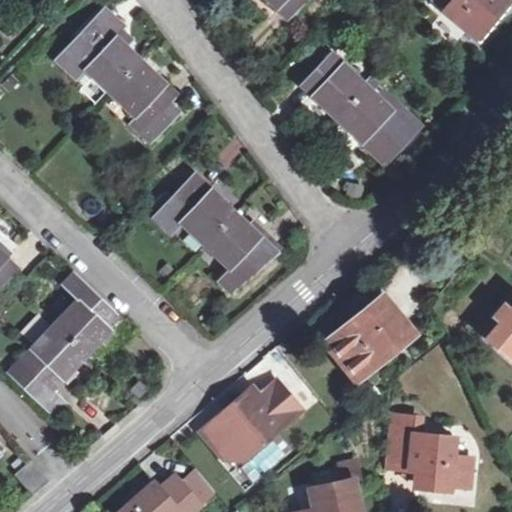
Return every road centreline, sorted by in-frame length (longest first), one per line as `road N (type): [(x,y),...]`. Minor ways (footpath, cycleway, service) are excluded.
road 1 (residential): [(341,251),(156,0)]
road 2 (residential): [(211,368),(0,170)]
road 3 (unclassified): [(341,251),(412,196),(511,85)]
road 4 (unclassified): [(79,485),(211,368)]
road 5 (unclassified): [(211,368),(341,251)]
